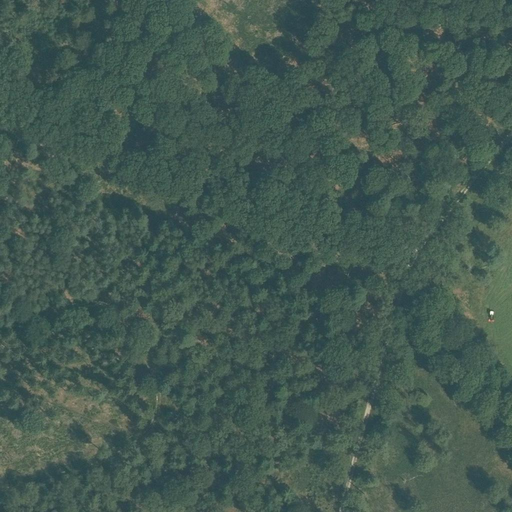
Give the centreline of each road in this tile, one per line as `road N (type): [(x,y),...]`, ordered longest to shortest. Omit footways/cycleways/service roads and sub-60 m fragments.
road 1 (track): [(0,94),(424,259)]
road 2 (track): [(0,314),(65,315),(84,303),(109,309),(151,378),(154,425),(124,453),(58,480),(0,488)]
road 3 (track): [(348,511),(424,259)]
road 4 (track): [(189,168),(98,303)]
road 5 (track): [(424,259),(511,147)]
